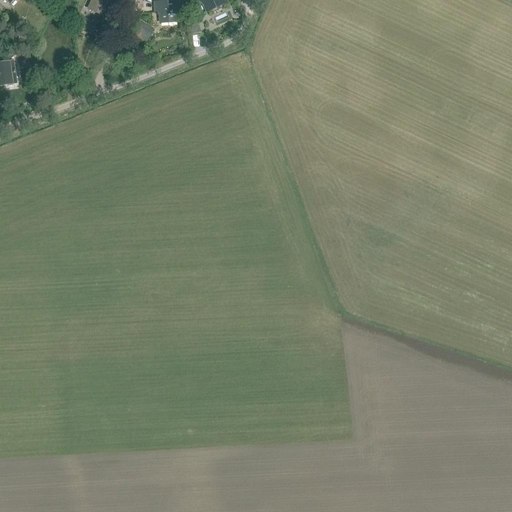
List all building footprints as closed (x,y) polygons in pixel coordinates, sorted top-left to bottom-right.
[(93,0),(89,8),(105,15),(109,6),(113,8),(117,0),(93,0)] [(199,0),(200,2),(205,0),(209,10),(224,3),(222,0),(199,0)] [(160,12),(161,22),(177,21),(176,8),(179,8),(179,2),(155,3),(155,12),(160,12)] [(136,34),(136,36),(147,42),(148,41),(154,30),(142,23),(136,34)] [(13,62),(0,64),(0,85),(16,83),(13,62)]
